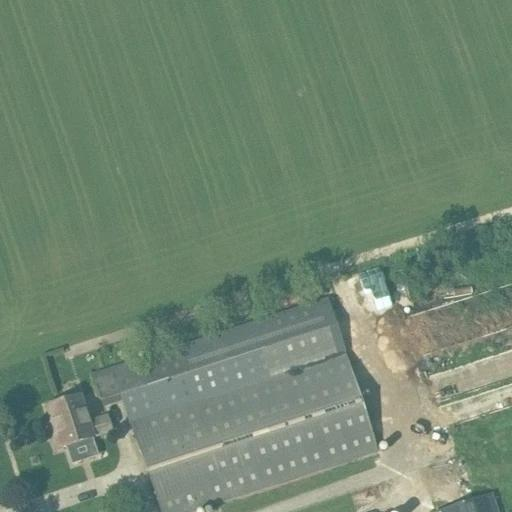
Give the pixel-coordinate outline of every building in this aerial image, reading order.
[(499,225),(511,221),(511,209),(496,214),(499,225)] [(488,231),(484,217),(446,228),(449,242),(488,231)] [(399,322),(382,268),(345,279),(362,333),(399,322)] [(410,316),(414,326),(484,303),(478,287),(455,294),(457,300),(410,316)] [(414,298),(417,311),(432,307),(429,295),(414,298)] [(334,320),(327,300),(113,371),(93,378),(103,408),(123,401),(130,421),(137,419),(138,423),(131,425),(160,511),(191,511),(375,450),(343,354),(181,408),(180,404),(343,349),(334,320)] [(65,401),(46,408),(55,434),(51,435),(56,451),(67,447),(72,464),(97,456),(92,439),(110,433),(106,419),(86,426),(77,398),(65,401)] [(497,511),(492,496),(441,511),(497,511)]
